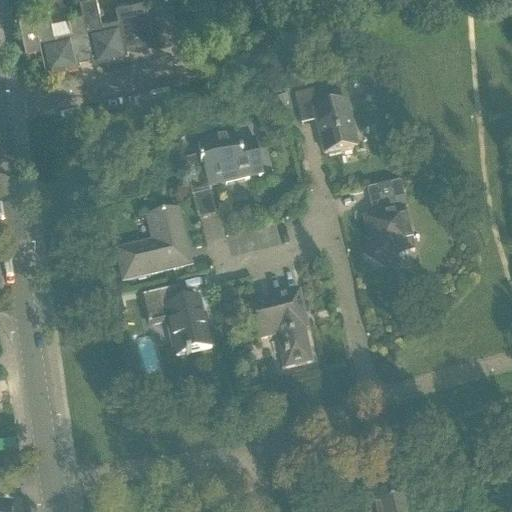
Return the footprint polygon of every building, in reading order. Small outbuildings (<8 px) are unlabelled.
[(94,60),(80,0),(79,0),(82,11),(67,15),(70,28),(54,32),(47,4),(17,11),(25,49),(40,45),(46,70),(80,63),(78,53),(91,51),(93,60),(94,60)] [(96,0),(80,0),(94,60),(128,52),(126,43),(153,37),(145,0),(132,0),(115,4),(118,18),(101,21),(96,0)] [(328,156),(329,158),(340,155),(339,153),(357,149),(346,104),(334,107),(331,95),(320,97),(318,91),(294,97),(301,126),(315,123),(323,157),(328,156)] [(287,97),(276,99),(278,108),(289,106),(287,97)] [(200,157),(183,161),(192,197),(209,193),(208,190),(245,181),(264,177),(259,157),(255,140),(237,145),(236,139),(223,142),(218,144),(198,148),(200,157)] [(369,247),(361,249),(362,256),(363,256),(383,267),(383,268),(396,265),(395,262),(394,257),(413,253),(414,252),(414,251),(412,243),(404,209),(401,195),(403,193),(402,192),(400,183),(367,190),(368,191),(372,209),(374,211),(376,218),(363,222),(369,247)] [(117,253),(124,282),(186,268),(182,247),(185,246),(177,212),(148,218),(154,244),(117,253)] [(114,283),(104,285),(108,297),(117,294),(114,283)] [(165,310),(176,358),(185,355),(186,357),(191,356),(190,355),(212,349),(207,327),(203,328),(196,302),(181,305),(177,289),(142,298),(146,315),(165,310)] [(233,292),(221,295),(223,302),(235,299),(233,292)] [(275,300),(252,306),(260,341),(273,338),(281,369),(281,371),(311,364),(299,316),(303,315),(298,292),(274,297),(275,300)] [(119,295),(110,297),(115,319),(124,317),(119,295)] [(387,502),(389,511),(406,511),(403,498),(387,502)]
